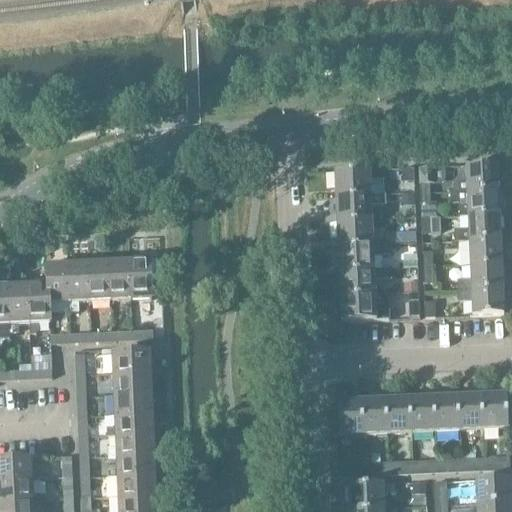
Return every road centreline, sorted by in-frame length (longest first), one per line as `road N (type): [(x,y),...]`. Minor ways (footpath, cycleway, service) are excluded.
road 1 (tertiary): [(0,217),(112,161),(281,135)]
road 2 (residential): [(304,366),(294,339),(281,135)]
road 3 (tertiary): [(281,135),(511,108)]
road 4 (residential): [(304,366),(511,356)]
road 5 (residential): [(301,511),(297,408),(304,366)]
